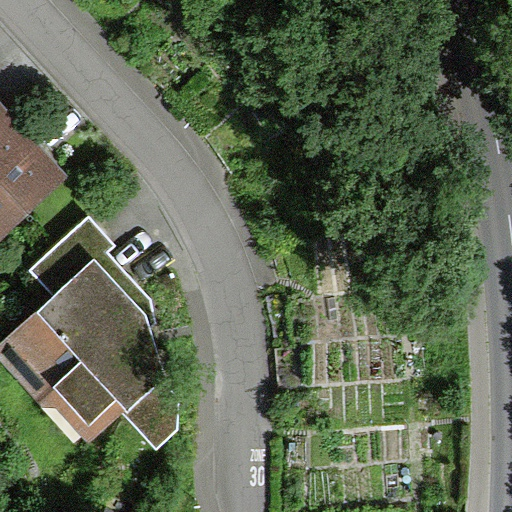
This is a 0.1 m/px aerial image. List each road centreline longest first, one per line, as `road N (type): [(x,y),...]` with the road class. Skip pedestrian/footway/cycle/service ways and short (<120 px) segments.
road 1 (residential): [(22,0),(158,140),(222,248),(244,338),(250,511)]
road 2 (tertiary): [(461,0),(511,216)]
